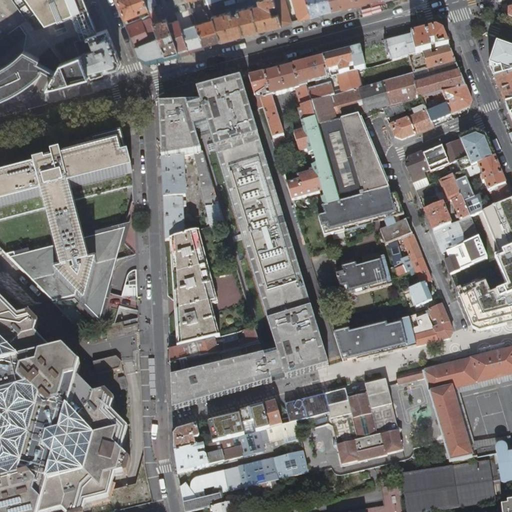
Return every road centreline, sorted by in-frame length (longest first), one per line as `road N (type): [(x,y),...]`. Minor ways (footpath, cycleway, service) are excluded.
road 1 (residential): [(141,87),(172,511)]
road 2 (primary): [(449,2),(141,87)]
road 3 (unknown): [(238,60),(333,360)]
road 4 (unknown): [(157,339),(75,351),(0,270)]
road 5 (residential): [(87,0),(20,118)]
road 6 (primary): [(141,87),(20,118)]
